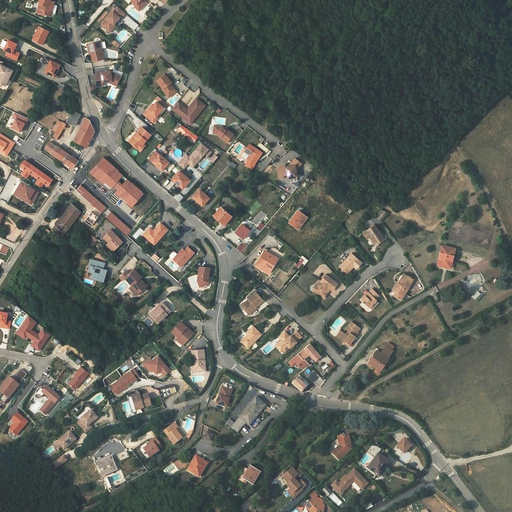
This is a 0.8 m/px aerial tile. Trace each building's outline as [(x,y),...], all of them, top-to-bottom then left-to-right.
[(39,0),(40,2),(42,2),(39,13),(50,16),(54,2),(50,1),(49,0),(39,0)] [(132,0),(133,1),(137,4),(135,6),(135,7),(139,11),(147,2),(144,0),(132,0)] [(102,23),(103,27),(107,31),(110,27),(113,29),(116,26),(114,24),(120,18),(120,19),(125,13),(117,6),(102,23)] [(105,12),(96,20),(99,22),(107,15),(105,12)] [(126,15),(121,21),(133,30),(138,25),(126,15)] [(49,32),(39,27),(32,39),(42,44),(49,32)] [(3,50),(7,52),(5,55),(16,60),(20,53),(14,50),(17,44),(8,39),(7,42),(4,47),(3,50)] [(113,39),(110,42),(116,48),(119,45),(113,39)] [(100,41),(87,44),(89,52),(91,52),(91,53),(93,61),(104,58),(100,41)] [(60,65),(50,61),(45,72),(54,77),(60,65)] [(0,83),(5,86),(13,71),(1,65),(0,66),(0,83)] [(95,75),(97,86),(103,86),(103,82),(108,81),(112,81),(117,83),(120,76),(112,72),(111,72),(111,71),(101,73),(101,74),(95,75)] [(165,74),(157,81),(163,89),(162,90),(165,93),(166,92),(169,96),(176,91),(172,86),(171,85),(170,83),(171,82),(165,74)] [(178,102),(172,109),(187,121),(189,118),(193,121),(205,105),(196,98),(188,108),(189,110),(188,110),(187,112),(184,109),(183,107),(178,102)] [(150,107),(144,114),(152,122),(158,114),(163,108),(156,102),(153,105),(151,108),(150,107)] [(75,126),(80,115),(72,111),(67,122),(75,126)] [(13,118),(16,119),(11,128),(20,132),(23,127),(24,123),(26,124),(28,119),(15,113),(13,118)] [(80,128),(93,135),(94,132),(89,121),(87,114),(80,128)] [(52,130),(55,133),(62,122),(58,120),(52,130)] [(66,124),(62,122),(55,133),(53,137),(56,139),(66,124)] [(214,125),(213,133),(217,134),(221,137),(220,138),(227,143),(234,134),(227,129),(226,130),(221,126),(214,125)] [(182,126),(178,130),(181,132),(182,132),(186,134),(189,136),(189,137),(194,141),(195,140),(198,137),(192,133),(182,126)] [(137,132),(135,134),(137,135),(131,143),(138,149),(143,144),(151,135),(142,127),(137,133),(137,132)] [(74,141),(87,148),(93,135),(80,128),(74,141)] [(0,134),(0,150),(1,151),(0,153),(6,156),(11,149),(5,145),(9,139),(0,134)] [(135,134),(129,141),(131,143),(137,135),(135,134)] [(5,145),(11,149),(15,143),(9,139),(5,145)] [(50,142),(48,144),(44,149),(52,154),(57,147),(50,142)] [(207,156),(212,152),(201,143),(189,157),(186,153),(177,163),(184,168),(189,163),(189,162),(192,164),(203,152),(204,154),(207,156)] [(249,144),(244,151),(250,155),(251,156),(248,161),(245,166),(251,170),(255,165),(254,164),(262,153),(249,144)] [(57,147),(52,154),(56,157),(61,150),(57,147)] [(56,157),(72,169),(78,161),(61,150),(56,157)] [(154,150),(147,157),(152,162),(153,161),(156,164),(162,170),(169,162),(154,150)] [(189,163),(193,167),(204,154),(203,152),(192,164),(189,162),(189,163)] [(92,173),(105,159),(103,157),(90,172),(92,173)] [(277,168),(279,176),(283,175),(287,175),(289,174),(289,178),(297,177),(296,170),(298,170),(298,168),(301,163),(295,158),(289,166),(289,168),(286,168),(285,166),(285,164),(280,165),(281,167),(277,168)] [(117,181),(121,177),(116,172),(118,170),(105,159),(92,173),(105,185),(106,184),(111,188),(113,186),(116,188),(118,186),(120,188),(118,190),(117,191),(122,196),(121,198),(127,203),(128,201),(133,205),(139,199),(137,198),(142,192),(132,184),(131,186),(125,181),(122,185),(117,181)] [(20,167),(24,169),(21,174),(27,178),(30,173),(38,179),(35,183),(41,187),(44,183),(48,186),(52,180),(25,160),(20,167)] [(179,171),(173,179),(176,182),(175,182),(183,188),(190,180),(179,171)] [(23,199),(24,197),(33,202),(38,192),(18,180),(11,193),(23,199)] [(305,181),(300,187),(304,190),(308,184),(305,181)] [(81,186),(77,191),(102,213),(106,208),(81,186)] [(199,189),(193,197),(196,200),(202,206),(209,198),(199,189)] [(173,198),(178,202),(182,197),(178,193),(173,198)] [(71,204),(59,220),(51,230),(57,236),(59,234),(62,231),(65,234),(69,228),(80,212),(71,204)] [(221,207),(217,212),(218,213),(215,217),(224,225),(231,216),(221,207)] [(298,210),(289,223),(298,229),(307,217),(305,216),(308,212),(305,210),(302,213),(298,210)] [(256,225),(265,215),(261,211),(252,222),(256,225)] [(110,212),(105,217),(126,236),(131,231),(110,212)] [(149,229),(143,235),(154,245),(168,230),(161,223),(154,231),(153,232),(149,229)] [(242,224),(235,232),(240,236),(241,236),(244,238),(250,231),(252,228),(246,224),(244,226),(242,224)] [(375,225),(363,233),(367,239),(370,236),(376,245),(384,240),(375,225)] [(123,243),(111,230),(103,238),(109,243),(115,250),(123,243)] [(97,241),(92,237),(86,243),(91,247),(97,241)] [(240,244),(236,249),(241,253),(245,249),(240,245),(240,244)] [(9,248),(3,246),(0,252),(0,259),(6,263),(8,257),(6,256),(9,248)] [(455,249),(442,246),(438,265),(444,266),(445,264),(451,266),(455,249)] [(181,267),(194,253),(188,247),(185,251),(183,249),(177,255),(173,260),(181,267)] [(278,250),(273,247),(269,254),(278,259),(280,260),(283,255),(277,251),(278,250)] [(265,251),(256,265),(269,273),(278,259),(269,254),(268,253),(265,251)] [(351,253),(340,266),(347,273),(354,265),(357,268),(362,263),(351,253)] [(306,258),(297,268),(300,271),(309,260),(306,258)] [(103,264),(92,260),(87,275),(96,278),(97,280),(102,282),(105,274),(104,274),(101,273),(102,270),(103,264)] [(200,267),(198,281),(200,287),(208,284),(206,280),(207,277),(209,277),(210,269),(200,267)] [(124,279),(131,287),(129,289),(136,297),(141,292),(139,290),(145,285),(142,282),(140,281),(141,278),(134,270),(130,274),(124,279)] [(124,279),(130,274),(127,271),(121,276),(119,278),(122,281),(124,279)] [(315,284),(313,291),(316,292),(323,298),(327,293),(326,292),(329,288),(330,289),(332,291),(338,284),(326,274),(321,281),(322,282),(319,286),(317,285),(315,284)] [(413,279),(403,274),(398,283),(399,284),(395,291),(403,296),(413,279)] [(365,295),(361,299),(369,307),(370,307),(376,300),(376,299),(379,296),(372,289),(368,292),(369,293),(366,296),(365,295)] [(255,291),(248,298),(248,299),(249,300),(242,307),(249,315),(257,308),(256,307),(263,300),(255,291)] [(478,291),(472,297),(475,299),(480,294),(478,291)] [(370,307),(372,309),(379,303),(376,300),(370,307)] [(162,303),(159,306),(160,307),(151,316),(158,323),(170,311),(162,303)] [(159,306),(150,314),(151,316),(160,307),(159,306)] [(0,322),(0,323),(5,324),(4,328),(10,329),(11,321),(6,320),(7,319),(8,313),(0,311),(0,322)] [(149,327),(153,322),(147,317),(143,321),(149,327)] [(36,323),(28,318),(20,330),(27,336),(35,341),(32,345),(39,350),(50,335),(42,330),(38,335),(31,330),(36,323)] [(343,332),(338,339),(343,342),(344,341),(350,345),(358,332),(357,332),(360,328),(351,321),(348,325),(351,327),(348,331),(346,334),(343,332)] [(172,332),(177,337),(176,339),(182,345),(191,336),(184,330),(186,327),(181,322),(172,332)] [(248,334),(241,341),(248,347),(261,334),(253,326),(246,332),(248,334)] [(193,333),(186,327),(184,330),(191,336),(193,333)] [(285,331),(279,336),(282,340),(279,342),(280,344),(277,347),(281,351),(282,350),(288,345),(290,347),(296,342),(296,341),(301,337),(297,331),(291,336),(291,335),(289,337),(288,336),(288,335),(285,331)] [(293,358),(288,362),(291,366),(296,361),(302,368),(308,363),(304,359),(309,355),(315,361),(321,356),(310,343),(304,348),(293,358)] [(378,351),(369,363),(380,370),(388,358),(387,357),(392,350),(386,346),(381,353),(378,351)] [(204,349),(192,351),(193,361),(194,361),(195,372),(202,371),(202,370),(206,370),(205,363),(204,363),(204,360),(205,360),(204,349)] [(158,356),(147,365),(152,371),(153,370),(156,373),(160,370),(164,375),(170,370),(158,356)] [(75,375),(76,376),(72,381),(69,385),(75,389),(88,373),(82,367),(75,375)] [(21,383),(27,375),(21,370),(15,378),(21,383)] [(112,388),(115,394),(118,392),(128,386),(127,385),(137,379),(136,379),(139,377),(136,371),(133,373),(131,370),(122,377),(122,378),(113,383),(115,386),(112,388)] [(297,377),(291,383),(302,392),(307,386),(297,377)] [(321,378),(320,377),(315,383),(320,387),(324,382),(321,378)] [(0,388),(0,392),(4,395),(0,399),(0,400),(4,404),(18,386),(14,383),(14,382),(8,378),(0,388)] [(41,398),(44,395),(49,399),(40,411),(45,415),(59,398),(43,384),(40,388),(40,389),(36,394),(41,398)] [(216,404),(227,407),(229,399),(230,399),(232,390),(223,388),(221,396),(220,396),(219,396),(218,400),(217,400),(216,404)] [(140,397),(139,394),(132,396),(136,410),(151,406),(147,395),(140,397)] [(256,398),(234,423),(231,427),(237,433),(246,423),(249,425),(265,406),(256,398)] [(122,404),(126,413),(131,411),(127,402),(122,404)] [(97,417),(91,410),(80,419),(86,426),(82,430),(85,433),(92,427),(89,424),(97,417)] [(7,430),(15,437),(27,422),(15,412),(8,420),(12,423),(7,430)] [(231,427),(234,423),(229,419),(226,423),(231,427)] [(174,423),(164,431),(174,444),(182,437),(178,433),(175,429),(177,427),(174,423)] [(69,431),(57,441),(61,446),(64,449),(76,439),(69,431)] [(207,432),(204,438),(210,441),(213,435),(207,432)] [(352,449),(348,435),(338,437),(340,446),(333,453),(340,460),(352,449)] [(151,444),(144,449),(150,458),(159,450),(158,449),(162,446),(155,438),(151,441),(153,444),(152,445),(151,444)] [(119,461),(128,457),(125,451),(116,455),(119,461)] [(134,451),(127,452),(129,459),(119,461),(120,465),(136,461),(134,451)] [(378,454),(368,468),(380,476),(389,463),(378,454)] [(67,460),(63,456),(51,465),(55,469),(67,460)] [(103,460),(98,462),(101,469),(100,469),(103,476),(117,470),(112,458),(104,461),(103,460)] [(178,458),(173,464),(180,470),(185,464),(178,458)] [(188,470),(199,477),(207,464),(202,461),(202,462),(195,458),(188,470)] [(253,485),(261,473),(250,466),(248,470),(245,468),(243,471),(246,473),(242,478),(253,485)] [(286,491),(292,499),(306,487),(298,478),(303,474),(298,469),(295,472),(290,467),(278,479),(287,490),(286,491)] [(336,481),(331,485),(340,494),(354,482),(361,490),(368,484),(354,469),(346,477),(345,476),(341,480),(342,481),(338,484),(336,481)] [(113,482),(121,479),(119,473),(111,476),(113,482)] [(325,486),(320,491),(327,497),(331,492),(325,486)] [(323,511),(324,511),(321,508),(324,505),(317,497),(317,496),(313,500),(311,502),(310,501),(307,504),(310,507),(308,509),(310,511),(323,511)]
